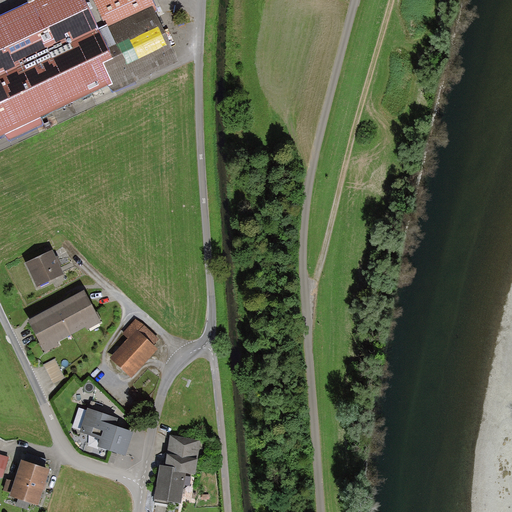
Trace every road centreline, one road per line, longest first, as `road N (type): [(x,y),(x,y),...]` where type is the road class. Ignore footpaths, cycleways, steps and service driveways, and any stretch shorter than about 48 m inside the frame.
road 1 (track): [(228,511),(203,222),(201,0)]
road 2 (residential): [(136,511),(171,369),(185,352),(211,345)]
road 3 (track): [(308,329),(320,511)]
road 4 (track): [(49,418),(64,450),(143,483)]
